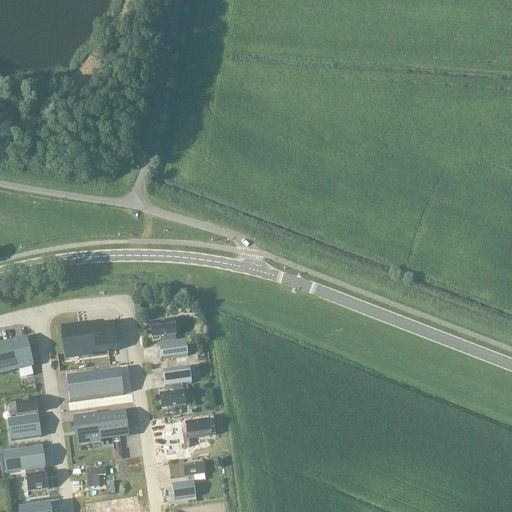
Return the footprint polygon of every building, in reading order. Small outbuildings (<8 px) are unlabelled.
[(150,325),(152,339),(159,338),(160,345),(158,345),(161,360),(188,357),(185,342),(176,343),(175,336),(174,322),(150,325)] [(88,328),(63,331),(65,348),(67,358),(92,355),(117,351),(115,338),(113,324),(88,328)] [(33,368),(25,338),(0,344),(0,376),(18,372),(20,379),(33,376),(31,368),(33,368)] [(159,396),(161,410),(185,407),(183,393),(182,386),(191,384),(189,369),(162,373),(164,388),(166,388),(167,395),(159,396)] [(87,376),(66,379),(68,391),(69,403),(89,400),(123,395),(122,382),(120,371),(87,376)] [(25,419),(8,422),(11,442),(41,438),(38,417),(35,418),(35,414),(37,414),(36,400),(15,403),(17,417),(24,416),(25,419)] [(125,414),(75,421),(78,443),(128,436),(125,414)] [(198,426),(167,430),(169,448),(183,446),(182,438),(200,436),(198,426)] [(3,455),(6,475),(25,472),(28,493),(48,490),(46,476),(44,476),(44,470),(45,470),(42,449),(3,455)] [(188,484),(171,486),(174,501),(195,498),(193,483),(192,477),(204,475),(203,464),(183,466),(185,477),(187,477),(188,484)] [(123,468),(86,473),(88,489),(125,485),(123,468)] [(127,511),(125,494),(84,499),(85,511),(127,511)]
